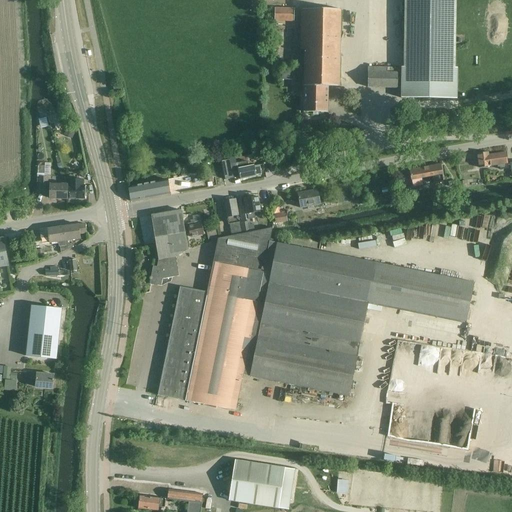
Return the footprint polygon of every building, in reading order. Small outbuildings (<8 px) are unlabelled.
[(401,68),(400,98),(457,99),(457,69),(455,68),(455,0),(404,0),(403,68),(401,68)] [(274,21),(288,21),(293,21),(294,9),(275,8),(274,21)] [(339,87),(341,9),(301,9),(300,51),(305,51),(303,113),(328,113),(328,87),(339,87)] [(396,89),(397,69),(367,68),(367,88),(396,89)] [(37,106),(39,117),(47,115),(44,104),(37,106)] [(68,125),(63,134),(72,138),(77,129),(68,125)] [(479,167),(490,166),(499,164),(499,169),(505,168),(505,165),(507,165),(505,153),(488,155),(488,153),(477,155),(479,167)] [(229,160),(221,161),(225,180),(240,177),(240,180),(255,176),(255,175),(261,174),(259,165),(254,166),(248,167),(247,161),(230,164),(229,160)] [(440,163),(409,169),(412,186),(422,184),(421,178),(431,176),(433,182),(443,180),(440,163)] [(47,192),(47,176),(39,176),(39,192),(47,192)] [(67,186),(67,198),(68,198),(85,199),(85,186),(84,186),(84,180),(81,180),(77,180),(68,180),(67,185),(67,186)] [(167,180),(128,187),(131,201),(170,194),(167,180)] [(456,180),(448,182),(449,188),(449,189),(458,188),(456,180)] [(50,185),(50,199),(67,199),(67,198),(67,186),(67,185),(50,185)] [(408,198),(417,197),(419,196),(419,194),(418,192),(412,193),(411,187),(406,188),(408,198)] [(300,208),(319,205),(317,190),(298,193),(300,208)] [(247,233),(250,232),(250,231),(255,231),(253,224),(250,224),(250,221),(250,220),(255,219),(254,213),(260,212),(258,197),(244,199),(247,214),(245,215),(246,222),(241,223),(242,228),(243,234),(247,233)] [(235,199),(224,201),(232,236),(243,234),(242,228),(241,223),(240,223),(235,199)] [(158,259),(175,257),(188,247),(181,210),(151,215),(158,259)] [(287,222),(285,213),(274,215),(275,224),(287,222)] [(187,224),(189,237),(203,235),(200,215),(192,216),(193,222),(187,224)] [(63,227),(66,251),(72,248),(71,244),(68,244),(67,241),(80,239),(79,234),(86,233),(85,225),(78,226),(78,224),(63,227)] [(61,253),(66,251),(63,227),(48,229),(50,244),(58,243),(59,247),(60,247),(61,253)] [(215,227),(206,228),(208,240),(217,238),(215,227)] [(249,377),(279,383),(285,384),(285,383),(349,396),(367,304),(465,323),(474,283),(288,245),(269,242),(270,238),(272,228),(256,231),(250,232),(247,233),(243,234),(232,236),(217,239),(213,262),(213,263),(208,292),(181,287),(158,391),(157,395),(235,411),(243,375),(249,376),(249,377)] [(0,238),(0,267),(9,266),(3,238),(0,238)] [(153,266),(151,276),(153,271),(164,264),(176,262),(175,257),(188,249),(188,247),(175,257),(158,259),(157,267),(153,266)] [(70,260),(69,260),(70,271),(71,271),(72,271),(77,271),(77,270),(76,260),(70,260)] [(153,271),(151,276),(150,282),(161,286),(162,279),(179,276),(176,262),(164,264),(153,271)] [(31,314),(26,356),(56,360),(62,310),(40,308),(31,307),(31,314)] [(5,380),(9,380),(10,368),(3,367),(2,374),(2,375),(2,380),(4,380),(5,380)] [(35,380),(34,387),(53,389),(54,375),(36,373),(31,373),(30,379),(35,380)] [(5,380),(4,391),(15,392),(16,381),(9,380),(5,380)] [(234,460),(228,501),(274,508),(279,509),(279,508),(289,510),(295,470),(285,468),(234,460)] [(200,511),(201,503),(202,494),(168,490),(167,500),(188,502),(187,511),(200,511)] [(159,507),(164,507),(165,499),(140,496),(139,501),(136,501),(135,507),(138,507),(138,509),(158,511),(159,507)]
